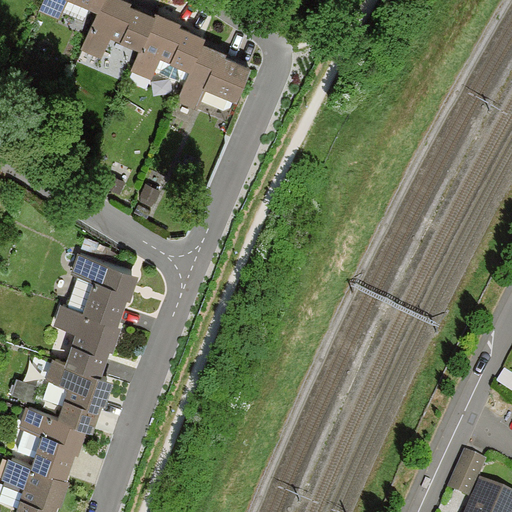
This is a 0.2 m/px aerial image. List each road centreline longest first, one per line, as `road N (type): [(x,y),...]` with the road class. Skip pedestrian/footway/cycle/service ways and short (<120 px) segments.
road 1 (residential): [(222,0),(262,26),(278,54),(277,70),(191,271)]
road 2 (residential): [(191,271),(104,511)]
road 3 (residential): [(0,150),(191,271)]
road 4 (residential): [(421,511),(511,322)]
